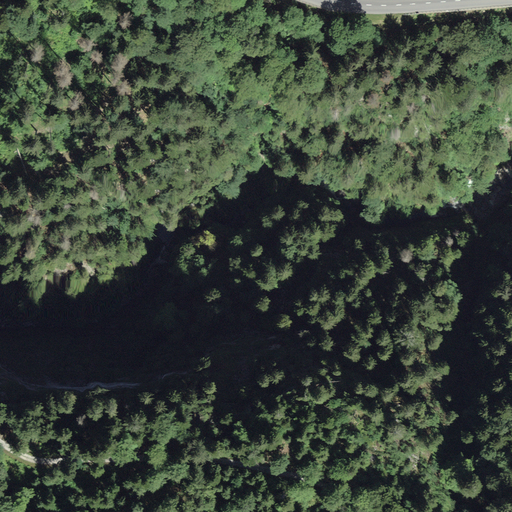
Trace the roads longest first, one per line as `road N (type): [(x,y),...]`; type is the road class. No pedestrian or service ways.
road 1 (track): [(0,438),(32,458),(232,462),(336,488),(366,511)]
road 2 (primary): [(330,0),(475,0)]
